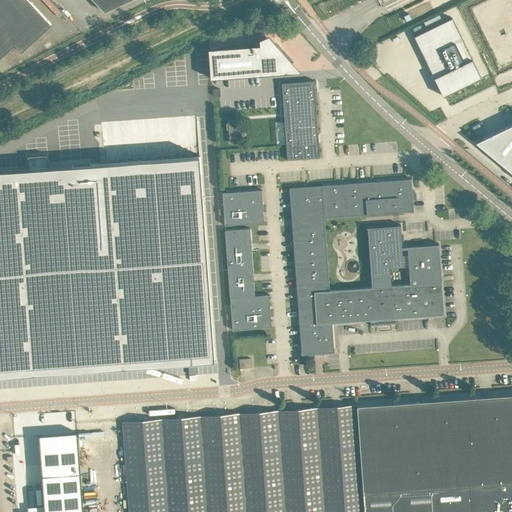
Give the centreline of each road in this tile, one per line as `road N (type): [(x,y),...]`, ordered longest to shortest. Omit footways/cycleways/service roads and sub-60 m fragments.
road 1 (unclassified): [(0,403),(511,366)]
road 2 (unclassified): [(428,149),(365,93),(296,13)]
